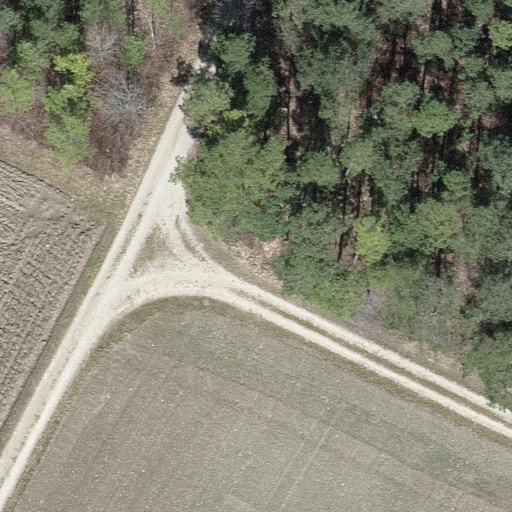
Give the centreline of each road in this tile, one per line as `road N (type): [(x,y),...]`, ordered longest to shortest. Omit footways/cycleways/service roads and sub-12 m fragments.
road 1 (track): [(0,489),(192,127),(249,0)]
road 2 (track): [(126,250),(511,420)]
